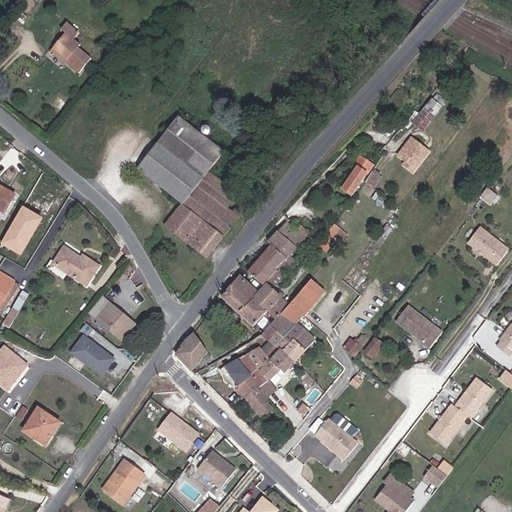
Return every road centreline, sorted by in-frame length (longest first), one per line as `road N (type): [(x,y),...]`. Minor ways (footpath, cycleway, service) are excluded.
road 1 (unclassified): [(450,0),(305,164),(176,332)]
road 2 (residential): [(176,332),(122,225),(0,120)]
road 3 (unknown): [(338,511),(475,322)]
road 4 (residential): [(161,356),(324,511)]
road 5 (unclassified): [(161,356),(54,511)]
